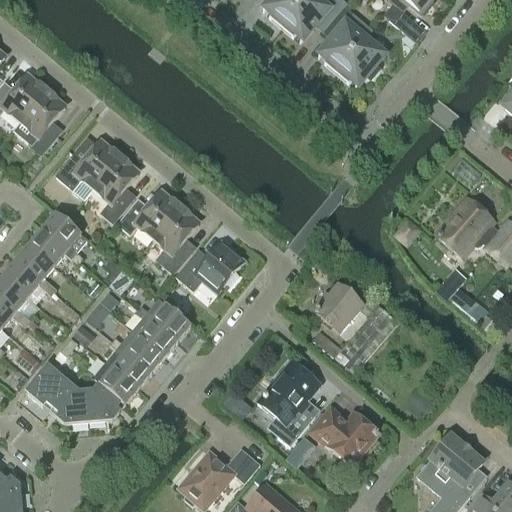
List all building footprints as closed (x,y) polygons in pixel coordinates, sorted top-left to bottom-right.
[(280,31),(305,0),(273,0),(261,15),(262,16),(265,13),(271,17),(268,21),(280,31)] [(317,25),(326,33),(345,9),(336,2),(334,5),(328,0),(305,0),(280,31),(292,42),(295,38),(301,43),(298,46),(299,46),(317,25)] [(420,18),(435,0),(379,0),(395,13),(403,4),(420,18)] [(345,9),(326,33),(334,40),(317,61),(318,62),(320,59),(326,64),(323,67),(335,77),(363,44),(345,29),(347,26),(346,26),(352,20),(343,12),(345,9)] [(391,10),(383,20),(402,36),(410,26),(391,10)] [(363,44),(335,77),(347,87),(350,84),(356,89),(353,92),(355,92),(365,80),(369,83),(377,73),(373,70),(384,57),(366,41),(363,44)] [(18,128),(47,93),(38,85),(37,87),(27,79),(10,99),(0,91),(0,117),(2,115),(18,128)] [(511,100),(502,112),(511,120),(511,81),(507,88),(508,89),(511,83),(511,100)] [(47,93),(18,128),(11,137),(40,161),(58,139),(48,131),(65,110),(56,102),(57,101),(47,93)] [(91,195),(119,161),(110,153),(109,154),(100,146),(82,167),(73,159),(54,181),(71,195),(80,185),(91,195)] [(119,161),(91,195),(108,208),(99,219),(111,229),(130,207),(120,198),(137,178),(128,170),(129,169),(119,161)] [(152,245),(180,211),(170,203),(169,204),(160,197),(143,217),(133,209),(116,229),(129,240),(136,232),(152,245)] [(487,253),(486,254),(504,270),(511,260),(511,229),(509,227),(499,237),(489,228),(492,225),(467,204),(437,240),(461,261),(471,250),(473,252),(477,252),(480,251),(482,249),(487,253)] [(180,211),(152,245),(163,255),(155,265),(172,279),(190,257),(181,249),(198,228),(188,220),(189,219),(180,211)] [(70,264),(75,258),(86,245),(54,218),(40,234),(66,256),(63,259),(70,264)] [(27,250),(53,271),(63,259),(66,256),(40,234),(27,250)] [(193,259),(191,262),(175,282),(192,296),(200,286),(215,298),(225,287),(226,288),(235,278),(233,277),(243,266),(220,247),(203,268),(193,259)] [(53,271),(27,250),(14,265),(40,287),(37,290),(43,296),(49,289),(43,283),(53,271)] [(75,258),(70,264),(76,270),(82,263),(75,258)] [(1,281),(27,302),(37,290),(40,287),(14,265),(1,281)] [(121,275),(109,291),(119,299),(132,283),(121,275)] [(0,306),(14,318),(11,321),(17,327),(23,320),(17,315),(27,302),(1,281),(0,282),(0,306)] [(49,289),(43,296),(50,301),(56,294),(49,289)] [(339,337),(361,311),(337,290),(315,317),(339,337)] [(455,296),(446,307),(489,342),(497,332),(455,296)] [(108,298),(100,308),(109,316),(117,306),(108,298)] [(150,326),(176,347),(189,331),(157,304),(147,317),(153,322),(150,326)] [(0,333),(1,334),(11,321),(14,318),(0,306),(0,333)] [(141,323),(147,317),(140,311),(134,318),(141,323)] [(377,311),(341,354),(332,364),(331,366),(350,382),(397,327),(377,311)] [(150,326),(153,322),(147,317),(141,323),(131,336),(163,363),(176,347),(150,326)] [(23,320),(17,327),(24,332),(29,326),(23,320)] [(163,363),(131,336),(120,348),(127,353),(124,357),(150,378),(163,363)] [(311,346),(332,364),(341,354),(319,336),(311,346)] [(115,355),(120,348),(114,343),(108,350),(115,355)] [(64,350),(71,356),(76,349),(70,344),(64,350)] [(104,367),(137,394),(150,378),(124,357),(127,353),(120,348),(115,355),(104,367)] [(71,356),(64,350),(59,357),(66,362),(71,356)] [(59,357),(54,362),(61,368),(66,362),(59,357)] [(289,452),(314,421),(304,412),(304,408),(319,390),(290,366),(256,407),(275,422),(268,430),(279,438),(276,441),(289,452)] [(98,388),(124,410),(137,394),(104,367),(91,382),(98,388)] [(48,416),(70,391),(46,371),(25,397),(48,416)] [(124,410),(98,388),(91,396),(84,397),(87,427),(111,425),(124,410)] [(87,427),(84,397),(78,397),(70,391),(48,416),(64,429),(87,427)] [(231,396),(220,408),(240,425),(251,413),(231,396)] [(350,472),(377,440),(352,419),(345,427),(329,414),(309,439),(323,450),(324,449),(350,472)] [(449,441),(429,465),(430,466),(426,470),(423,470),(419,474),(420,478),(416,482),(442,503),(434,511),(460,511),(469,502),(460,494),(481,468),(449,441)] [(299,448),(285,465),(294,471),(307,454),(299,448)] [(191,511),(196,509),(199,511),(204,511),(232,480),(243,488),(259,470),(240,453),(225,471),(208,457),(178,494),(184,499),(183,504),(191,511)] [(0,511),(19,511),(18,490),(2,477),(0,479),(0,511)] [(232,511),(291,511),(265,489),(245,511),(243,511),(237,507),(232,511)] [(471,511),(511,511),(511,494),(506,489),(491,508),(481,500),(471,511)]
